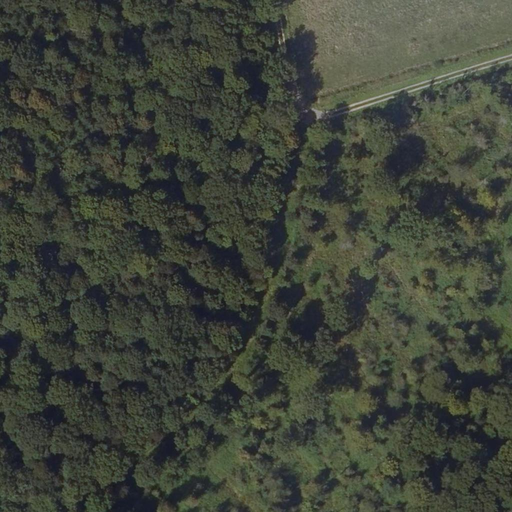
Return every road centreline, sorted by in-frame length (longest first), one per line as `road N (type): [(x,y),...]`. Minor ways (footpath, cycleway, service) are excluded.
road 1 (track): [(314,108),(279,265),(250,344),(201,407),(62,511)]
road 2 (track): [(314,108),(511,52)]
